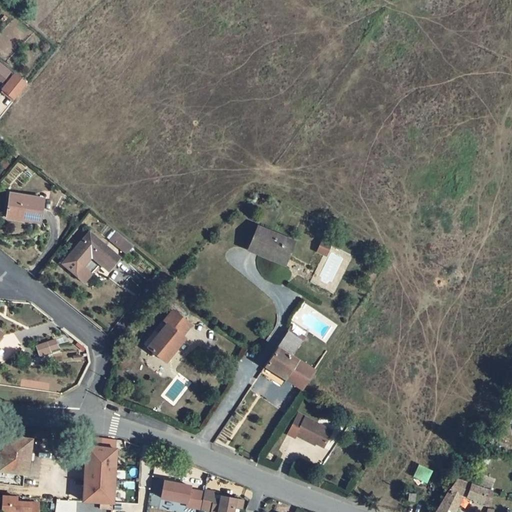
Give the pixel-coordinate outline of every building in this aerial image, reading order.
[(0,80),(2,82),(12,71),(0,60),(0,80)] [(15,72),(0,88),(0,89),(12,101),(28,84),(15,72)] [(11,193),(7,214),(41,219),(44,199),(11,193)] [(41,219),(7,214),(7,217),(41,223),(41,219)] [(295,241),(258,226),(250,246),(271,255),(269,258),(285,265),(295,241)] [(117,232),(115,230),(108,237),(115,243),(122,235),(117,232)] [(120,257),(90,232),(63,263),(85,281),(101,263),(109,270),(120,257)] [(132,243),(122,235),(115,243),(124,252),(132,243)] [(332,243),(323,239),(318,252),(327,256),(332,243)] [(191,324),(174,310),(164,322),(167,324),(148,347),(166,361),(185,338),(182,335),(191,324)] [(298,338),(301,334),(291,328),(289,331),(298,338)] [(285,379),(298,360),(292,356),(304,337),(301,334),(298,338),(289,331),(265,366),(285,379)] [(59,347),(56,340),(37,346),(41,356),(52,352),(51,350),(59,347)] [(315,370),(298,360),(285,379),(302,389),(303,388),(315,370)] [(324,447),(332,431),(298,413),(288,433),(295,437),(296,435),(312,443),(312,441),(324,447)] [(32,438),(2,434),(1,434),(0,443),(0,470),(26,474),(27,474),(29,459),(34,460),(35,454),(30,453),(32,438)] [(107,438),(88,436),(87,445),(107,448),(107,438)] [(117,439),(107,438),(107,448),(116,449),(117,439)] [(107,448),(87,445),(83,501),(100,502),(113,503),(116,449),(107,448)] [(427,487),(433,470),(418,465),(412,482),(427,487)] [(464,482),(457,479),(454,484),(449,490),(435,511),(454,511),(462,495),(481,502),(486,489),(464,482)] [(201,511),(205,490),(189,487),(188,491),(170,487),(166,506),(201,511)] [(493,491),(486,489),(481,502),(490,505),(493,491)] [(215,492),(205,490),(201,509),(211,511),(212,511),(233,511),(234,507),(242,509),(244,500),(222,495),(221,500),(220,504),(213,502),(214,499),(215,492)] [(15,495),(0,494),(0,511),(36,511),(37,501),(15,499),(15,495)]
